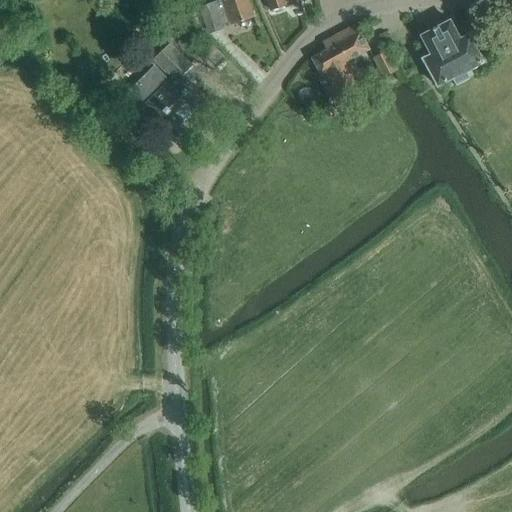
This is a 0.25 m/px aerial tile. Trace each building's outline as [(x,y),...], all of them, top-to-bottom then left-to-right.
[(230,26),(254,17),(247,0),(221,0),(225,10),(217,13),(213,3),(200,8),(209,33),(222,29),(221,25),(229,23),(230,26)] [(295,2),(294,0),(266,0),(271,11),(286,7),(285,4),(295,2)] [(473,75),(470,69),(483,62),(468,35),(459,40),(449,21),(421,36),(430,55),(422,59),(437,87),(445,83),(449,90),(470,79),(469,77),(473,75)] [(369,50),(356,25),(322,43),(326,51),(312,59),(321,75),(322,75),(335,99),(362,84),(350,60),(369,50)] [(153,59),(171,78),(168,81),(154,67),(131,90),(132,91),(122,102),(136,116),(146,106),(172,132),(206,98),(183,75),(191,66),(169,43),(153,59)] [(386,50),(373,58),(384,78),(397,71),(386,50)] [(319,111),(323,119),(331,116),(327,107),(319,111)]
